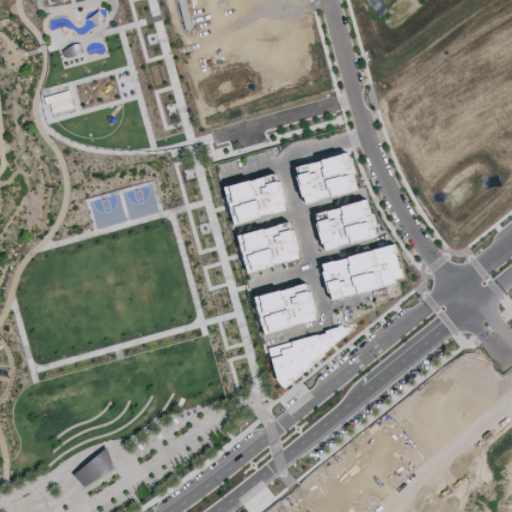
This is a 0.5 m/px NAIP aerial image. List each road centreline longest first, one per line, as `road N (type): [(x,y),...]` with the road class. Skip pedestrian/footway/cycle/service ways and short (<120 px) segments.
road 1 (tertiary): [(455,285),(166,511)]
road 2 (residential): [(329,0),(385,180),(455,285)]
road 3 (tertiary): [(217,511),(369,392)]
road 4 (tertiary): [(369,392),(472,310)]
